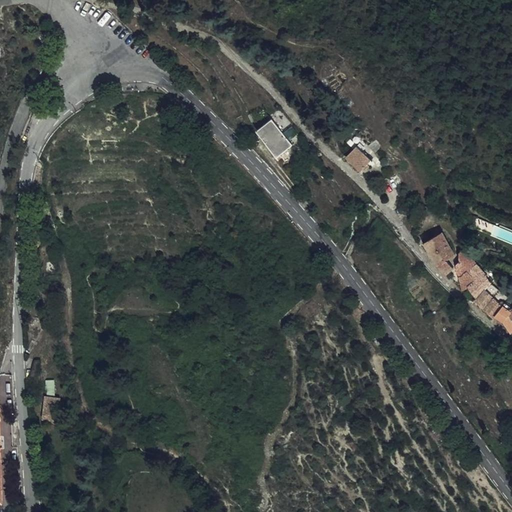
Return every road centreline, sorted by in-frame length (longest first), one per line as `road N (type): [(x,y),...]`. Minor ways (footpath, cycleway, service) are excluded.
road 1 (tertiary): [(98,59),(124,60),(169,82),(275,187),(511,495)]
road 2 (tertiary): [(98,59),(88,89),(42,136),(22,209),(19,348),(31,511)]
road 3 (tertiary): [(0,200),(10,145),(31,96),(48,75),(98,59)]
